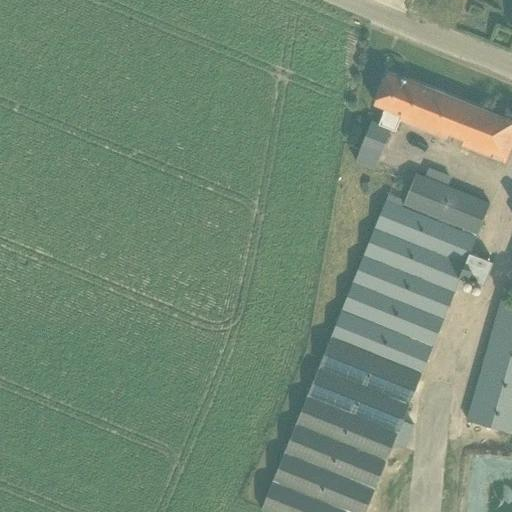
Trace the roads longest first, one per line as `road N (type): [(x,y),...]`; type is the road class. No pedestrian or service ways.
road 1 (unknown): [(511,198),(507,235),(443,389),(430,511)]
road 2 (unclassified): [(511,68),(343,0)]
